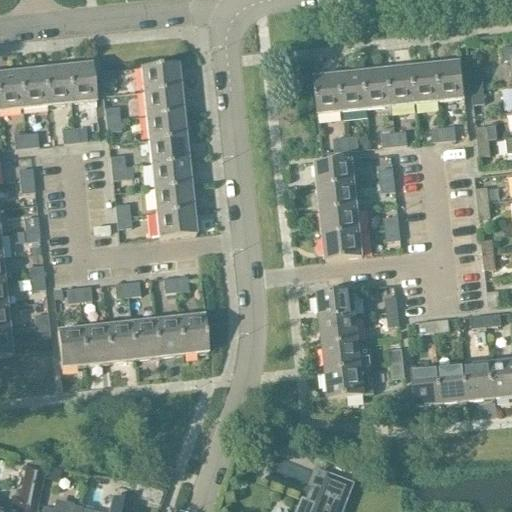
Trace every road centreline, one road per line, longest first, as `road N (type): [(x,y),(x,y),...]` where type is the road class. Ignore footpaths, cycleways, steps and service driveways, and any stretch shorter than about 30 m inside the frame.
road 1 (residential): [(203,511),(252,344),(225,35),(233,16)]
road 2 (residential): [(34,29),(233,16)]
